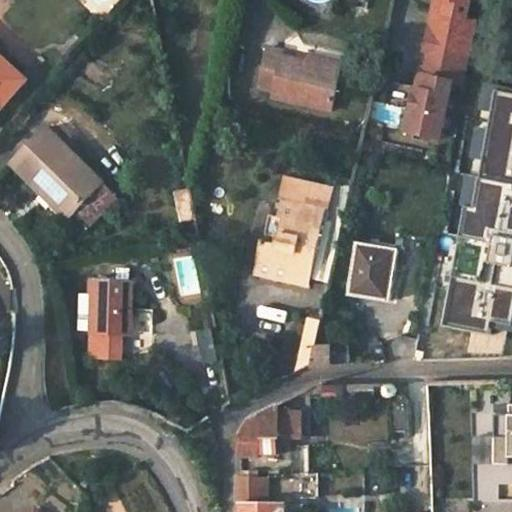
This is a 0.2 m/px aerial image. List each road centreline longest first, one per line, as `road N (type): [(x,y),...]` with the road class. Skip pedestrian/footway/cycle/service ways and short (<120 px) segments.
road 1 (residential): [(511,365),(311,380),(228,416),(226,511)]
road 2 (residential): [(0,239),(20,275),(32,443)]
road 3 (unclassified): [(187,511),(162,460),(94,435),(32,443)]
